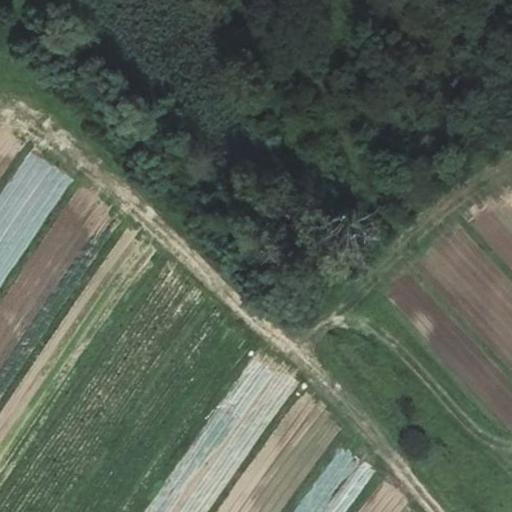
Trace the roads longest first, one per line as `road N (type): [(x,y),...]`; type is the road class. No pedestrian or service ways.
road 1 (track): [(438,511),(320,358),(320,334),(380,266),(449,211),(511,176)]
road 2 (track): [(320,358),(31,106),(0,101)]
